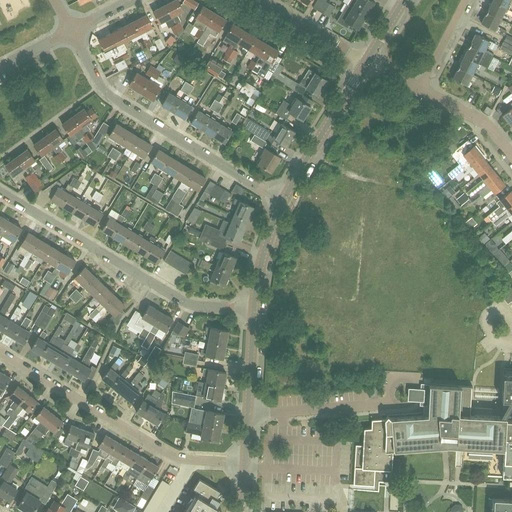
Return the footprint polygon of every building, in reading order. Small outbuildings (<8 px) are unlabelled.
[(177,0),(174,0),(165,5),(171,17),(175,24),(180,22),(181,22),(177,14),(183,11),(177,0)] [(199,3),(194,0),(184,0),(183,2),(195,10),(199,3)] [(318,11),(324,1),(322,0),(317,0),(313,8),(318,11)] [(350,6),(352,8),(365,16),(373,3),(368,0),(353,0),(350,6)] [(508,4),(509,0),(492,0),(493,1),(508,9),(510,5),(508,4)] [(323,14),(329,4),(324,1),(318,11),(323,14)] [(508,9),(493,1),(487,12),(500,19),(504,12),(506,13),(508,9)] [(329,4),(323,14),(328,17),(334,7),(329,4)] [(175,24),(171,17),(165,5),(153,11),(159,23),(165,20),(168,28),(170,27),(175,24)] [(208,25),(207,24),(214,13),(203,6),(196,17),(197,18),(193,25),(194,26),(199,29),(203,31),(208,25)] [(349,23),(358,29),(365,16),(350,6),(349,6),(345,13),(343,11),(336,21),(347,27),(349,23)] [(500,19),(487,12),(481,23),(505,35),(507,31),(499,27),(497,25),(500,19)] [(226,20),(214,13),(207,24),(208,25),(219,31),(226,20)] [(145,31),(152,27),(146,15),(134,21),(140,33),(144,40),(148,38),(149,38),(145,31)] [(140,33),(134,21),(122,27),(128,39),(140,33)] [(180,22),(175,24),(179,31),(182,30),(184,29),(180,22)] [(189,22),(183,32),(189,35),(194,26),(193,25),(189,22)] [(170,27),(174,34),(179,31),(175,24),(170,27)] [(238,42),(237,42),(244,31),(233,24),(223,40),(230,44),(229,46),(233,49),(238,42)] [(127,49),(123,42),(128,39),(122,27),(111,33),(120,53),(125,50),(127,49)] [(203,31),(199,29),(195,35),(198,37),(199,38),(203,31)] [(255,37),(244,31),(237,42),(238,42),(249,49),(255,37)] [(105,52),(110,49),(113,56),(120,53),(111,33),(98,39),(105,52)] [(491,42),(475,33),(470,45),(483,52),(487,45),(494,49),(496,44),(491,42)] [(169,44),(171,46),(176,40),(171,35),(166,41),(169,44)] [(267,44),(255,37),(249,49),(245,55),(251,59),(255,52),(260,56),(267,44)] [(148,38),(144,40),(147,47),(152,45),(148,38)] [(165,47),(160,38),(154,41),(159,50),(165,47)] [(143,50),(147,47),(144,40),(139,43),(143,50)] [(499,49),(511,54),(511,45),(503,41),(499,49)] [(256,63),(261,66),(262,66),(266,59),(272,63),(276,55),(279,51),(278,51),(279,50),(278,49),(275,47),(274,47),(273,48),(267,44),(260,56),(256,63)] [(483,52),(470,45),(464,55),(480,64),(487,67),(492,56),(483,52)] [(233,49),(229,46),(225,53),(229,56),(233,49)] [(234,59),(238,52),(233,49),(229,56),(234,59)] [(120,53),(124,60),(129,57),(125,50),(120,53)] [(124,60),(120,53),(113,56),(112,57),(115,64),(124,60)] [(480,64),(464,55),(458,66),(472,73),(476,66),(478,67),(480,64)] [(204,68),(217,76),(224,65),(211,57),(204,68)] [(256,63),(251,60),(247,67),(252,70),(256,63)] [(261,66),(256,63),(252,70),(257,73),(261,66)] [(151,76),(155,69),(150,66),(146,73),(151,76)] [(471,82),(468,81),(472,73),(458,66),(453,78),(469,86),(471,82)] [(155,69),(151,76),(156,80),(160,73),(155,69)] [(275,69),(273,72),(271,76),(277,80),(293,89),(297,82),(280,72),(275,69)] [(315,73),(309,69),(303,79),(302,79),(299,84),(306,89),(317,96),(327,80),(315,73)] [(141,92),(148,80),(136,73),(129,85),(141,92)] [(156,80),(151,76),(148,80),(141,92),(153,100),(160,88),(163,84),(157,80),(156,80)] [(185,93),(190,84),(186,81),(180,90),(185,93)] [(250,97),(253,93),(256,89),(245,82),(240,91),(250,97)] [(194,87),(190,84),(185,93),(189,95),(194,87)] [(173,112),(180,100),(169,93),(162,105),(173,112)] [(218,94),(215,99),(209,108),(214,111),(219,102),(223,96),(218,94)] [(283,100),(276,113),(275,113),(287,120),(290,114),(302,121),(311,107),(310,107),(313,101),(303,94),(303,95),(299,100),(295,98),(291,105),(283,100)] [(219,102),(214,111),(218,113),(227,98),(223,96),(219,102)] [(245,103),(251,106),(255,101),(249,97),(245,103)] [(180,100),(173,112),(184,119),(191,107),(180,100)] [(511,106),(503,114),(511,125),(511,124),(511,106)] [(84,108),(73,116),(97,148),(110,126),(103,122),(98,131),(95,137),(90,131),(85,124),(97,116),(92,109),(87,112),(84,108)] [(202,130),(210,118),(199,111),(191,123),(202,130)] [(237,113),(232,121),(236,124),(241,116),(237,113)] [(97,148),(73,116),(62,124),(70,135),(75,132),(80,139),(82,137),(92,151),(96,148),(97,148)] [(221,124),(210,118),(202,130),(213,136),(221,124)] [(280,124),(273,134),(248,119),(243,128),(246,130),(254,135),(267,142),(271,145),(274,140),(286,148),(295,133),(280,124)] [(121,143),(128,131),(116,124),(109,135),(121,143)] [(221,124),(213,136),(224,143),(232,131),(221,124)] [(44,137),(52,148),(57,154),(62,151),(63,150),(58,144),(63,140),(55,129),(44,137)] [(128,131),(121,143),(133,150),(140,138),(128,131)] [(263,149),(267,142),(254,135),(250,141),(263,149)] [(52,148),(44,137),(33,145),(41,156),(52,148)] [(140,138),(133,150),(145,157),(152,146),(140,138)] [(451,153),(460,163),(448,173),(452,178),(455,175),(480,154),(478,151),(479,149),(476,145),(474,146),(473,145),(472,146),(467,140),(458,147),(451,152),(451,153)] [(447,147),(451,152),(458,147),(453,142),(447,147)] [(77,152),(82,159),(86,155),(80,147),(76,150),(77,152)] [(108,156),(112,158),(117,150),(113,147),(108,156)] [(15,157),(24,168),(29,175),(29,176),(33,181),(29,184),(32,188),(41,182),(33,172),(35,170),(30,164),(35,161),(27,149),(15,157)] [(163,169),(170,157),(158,149),(151,161),(163,169)] [(279,158),(265,149),(261,157),(262,158),(258,165),(271,172),(279,158)] [(121,152),(117,150),(112,158),(116,160),(121,152)] [(57,154),(62,161),(66,157),(62,151),(57,154)] [(62,161),(57,154),(53,157),(57,164),(61,161),(62,161)] [(490,166),(480,154),(455,175),(458,180),(474,167),(478,172),(484,167),(486,169),(490,166)] [(53,168),(44,156),(39,159),(48,171),(53,168)] [(24,168),(15,157),(5,165),(13,176),(24,168)] [(170,157),(163,169),(175,176),(182,164),(170,157)] [(135,172),(140,164),(136,162),(131,170),(135,172)] [(182,164),(175,176),(182,181),(186,183),(194,171),(182,164)] [(486,169),(484,167),(478,172),(483,178),(473,186),(473,187),(470,189),(467,192),(471,197),(474,194),(497,175),(490,166),(486,169)] [(198,190),(205,178),(194,171),(186,183),(182,190),(177,198),(181,201),(186,192),(190,186),(198,190)] [(155,173),(150,182),(154,184),(159,176),(155,173)] [(33,181),(29,176),(29,175),(25,178),(29,184),(33,181)] [(438,175),(432,180),(438,188),(445,183),(438,175)] [(474,194),(471,197),(470,198),(474,202),(491,188),(494,193),(505,185),(497,175),(474,194)] [(159,176),(154,184),(153,185),(150,190),(146,197),(157,204),(159,201),(152,196),(163,178),(159,176)] [(64,190),(63,190),(59,187),(61,184),(57,181),(44,190),(42,193),(51,198),(50,199),(62,206),(69,194),(73,187),(73,186),(77,179),(73,177),(69,184),(68,184),(64,190)] [(81,181),(77,179),(73,186),(73,187),(77,189),(81,181)] [(208,195),(215,184),(210,181),(203,192),(208,195)] [(35,193),(39,189),(44,186),(41,182),(32,188),(35,193)] [(215,184),(208,195),(213,198),(220,187),(215,184)] [(235,184),(232,191),(240,194),(243,188),(235,184)] [(182,190),(178,187),(173,196),(177,198),(182,190)] [(219,201),(225,190),(220,187),(213,198),(219,201)] [(96,200),(100,193),(96,190),(92,198),(96,200)] [(219,201),(224,204),(230,194),(225,190),(219,201)] [(491,221),(511,203),(511,190),(511,191),(510,190),(496,202),(499,205),(487,215),(491,221)] [(468,199),(463,193),(457,199),(461,205),(468,199)] [(80,200),(69,194),(62,206),(73,213),(80,200)] [(484,199),(487,204),(495,199),(492,194),(484,199)] [(175,201),(172,198),(164,209),(169,212),(173,204),(175,201)] [(253,216),(250,215),(253,208),(240,202),(241,201),(235,198),(233,203),(238,206),(234,215),(247,221),(248,220),(250,221),(253,216)] [(80,200),(73,213),(84,219),(91,207),(80,200)] [(511,203),(491,221),(495,225),(497,225),(506,218),(505,217),(509,214),(510,215),(511,214),(511,203)] [(173,204),(169,212),(177,217),(182,209),(173,204)] [(91,207),(84,219),(95,226),(102,214),(91,207)] [(109,218),(102,230),(113,237),(120,224),(124,218),(128,211),(125,208),(120,215),(119,215),(115,221),(109,218)] [(191,214),(198,218),(202,212),(195,208),(191,214)] [(132,213),(128,211),(124,218),(128,220),(132,213)] [(234,215),(230,223),(244,229),(247,221),(234,215)] [(9,221),(0,216),(0,232),(1,234),(9,221)] [(227,238),(238,243),(244,229),(230,223),(224,220),(219,231),(206,225),(203,234),(213,238),(224,243),(227,238)] [(21,229),(9,221),(1,234),(13,241),(21,229)] [(147,231),(151,224),(147,221),(143,228),(147,231)] [(131,231),(120,224),(113,237),(124,244),(131,231)] [(155,226),(151,224),(147,231),(150,233),(155,226)] [(496,235),(500,239),(511,230),(507,225),(496,235)] [(511,229),(511,230),(511,231),(501,239),(505,244),(507,242),(510,240),(511,238),(511,229)] [(131,231),(124,244),(135,250),(142,238),(131,231)] [(32,252),(39,240),(28,233),(21,245),(27,249),(23,256),(24,257),(19,265),(23,267),(28,258),(32,252)] [(484,244),(488,241),(483,235),(479,238),(484,244)] [(148,241),(142,238),(135,250),(146,257),(153,245),(153,244),(156,240),(151,237),(148,241)] [(224,243),(213,238),(211,244),(224,250),(227,244),(224,243)] [(39,240),(32,252),(44,259),(51,247),(39,240)] [(164,251),(153,245),(146,257),(157,264),(164,251)] [(51,247),(44,259),(56,266),(63,254),(51,247)] [(163,261),(169,265),(175,254),(170,251),(163,261)] [(222,252),(216,266),(230,272),(236,258),(222,252)] [(56,266),(52,273),(47,281),(51,283),(56,275),(57,276),(61,269),(68,273),(75,261),(63,254),(56,266)] [(174,268),(180,257),(175,254),(169,265),(174,268)] [(179,271),(186,260),(180,257),(174,268),(179,271)] [(28,258),(23,267),(27,270),(32,261),(28,258)] [(208,270),(211,263),(202,259),(199,266),(208,270)] [(186,260),(179,271),(185,274),(191,264),(186,260)] [(9,274),(15,265),(9,262),(3,270),(9,274)] [(511,277),(511,264),(510,262),(503,267),(511,277)] [(210,280),(209,281),(210,283),(213,284),(215,284),(215,282),(223,286),(230,272),(216,266),(210,280)] [(94,277),(85,267),(75,277),(85,287),(94,277)] [(47,281),(52,273),(48,271),(43,279),(47,281)] [(94,277),(85,287),(95,296),(104,286),(94,277)] [(507,303),(510,300),(511,302),(511,285),(501,295),(507,303)] [(114,296),(104,286),(95,296),(105,306),(114,296)] [(73,300),(80,293),(76,289),(69,296),(72,299),(73,300)] [(0,310),(0,330),(2,331),(9,320),(3,317),(16,296),(11,293),(0,310)] [(83,296),(80,293),(73,300),(76,303),(83,296)] [(105,306),(99,312),(92,318),(96,322),(102,315),(104,317),(110,311),(113,314),(108,320),(114,325),(125,313),(121,308),(124,305),(114,296),(105,306)] [(142,317),(148,321),(144,328),(143,327),(138,336),(141,337),(145,340),(150,331),(154,325),(161,312),(149,305),(142,317)] [(9,320),(2,331),(13,338),(20,326),(14,323),(19,316),(17,315),(21,309),(17,307),(9,320)] [(92,318),(99,312),(96,308),(89,315),(92,318)] [(39,326),(47,314),(42,311),(34,323),(39,326)] [(76,321),(77,319),(67,312),(63,318),(73,325),(76,321)] [(173,320),(161,312),(154,325),(150,331),(145,340),(141,345),(148,349),(154,338),(154,337),(155,335),(159,328),(166,332),(173,320)] [(52,317),(47,314),(39,326),(45,329),(52,317)] [(20,326),(13,338),(23,344),(30,333),(25,330),(31,320),(26,317),(20,327),(20,326)] [(73,325),(65,340),(59,350),(52,361),(63,368),(69,357),(74,349),(67,345),(73,335),(80,323),(76,321),(73,325)] [(184,337),(189,329),(178,322),(171,334),(184,337)] [(58,336),(63,328),(59,326),(47,343),(48,344),(42,355),(52,361),(59,350),(65,340),(58,336)] [(208,342),(225,345),(228,332),(206,327),(205,332),(210,333),(208,342)] [(42,331),(38,338),(37,337),(31,348),(42,355),(48,344),(47,343),(43,341),(47,333),(42,331)] [(225,345),(208,342),(207,350),(201,349),(200,355),(223,359),(225,345)] [(69,357),(63,368),(73,374),(80,363),(73,359),(81,345),(78,343),(74,349),(69,357)] [(97,368),(92,365),(90,369),(87,368),(90,362),(88,360),(96,348),(91,345),(80,363),(73,374),(84,381),(87,376),(92,379),(97,368)] [(147,360),(153,363),(161,349),(155,346),(147,360)] [(184,358),(197,361),(199,354),(185,352),(184,358)] [(123,359),(120,356),(110,368),(102,378),(111,386),(120,376),(114,371),(120,365),(119,364),(123,359)] [(197,361),(184,358),(183,363),(196,366),(197,361)] [(129,384),(124,379),(129,373),(129,372),(133,367),(130,364),(129,364),(120,376),(111,386),(121,394),(129,384)] [(503,377),(502,401),(508,401),(506,405),(499,417),(504,417),(511,405),(511,403),(511,367),(510,368),(509,377),(506,377),(503,377)] [(159,368),(152,379),(159,383),(162,379),(168,383),(172,376),(159,368)] [(226,373),(203,368),(202,374),(207,375),(205,384),(223,387),(226,373)] [(0,372),(0,371),(0,396),(1,397),(5,389),(4,389),(11,378),(0,372)] [(129,384),(121,394),(131,402),(139,392),(142,388),(137,384),(144,376),(139,372),(129,384)] [(223,387),(205,384),(204,392),(199,391),(198,396),(220,401),(220,400),(222,400),(223,399),(224,395),(223,393),(222,393),(223,387)] [(388,415),(384,418),(372,419),(371,428),(363,428),(362,445),(356,445),(353,489),(379,491),(379,481),(391,481),(393,447),(448,443),(503,446),(503,452),(511,452),(511,419),(505,419),(505,417),(504,417),(499,417),(469,415),(470,401),(471,386),(425,384),(424,395),(423,406),(428,406),(428,416),(391,418),(388,415)] [(10,415),(5,421),(27,394),(17,386),(9,396),(15,400),(9,406),(10,407),(6,412),(10,415)] [(148,394),(143,401),(142,400),(135,411),(147,418),(153,407),(158,400),(161,394),(155,390),(151,396),(148,394)] [(172,391),(172,397),(172,398),(195,402),(196,396),(172,391)] [(5,421),(4,423),(3,425),(2,425),(8,429),(18,416),(16,414),(18,413),(23,407),(29,412),(37,402),(27,394),(5,421)] [(161,394),(158,400),(153,407),(147,418),(151,421),(150,422),(156,425),(156,424),(157,425),(160,421),(163,423),(168,415),(165,413),(164,414),(158,410),(162,402),(161,402),(165,396),(161,394)] [(195,402),(172,398),(171,403),(194,408),(195,402)] [(38,425),(26,440),(30,443),(45,424),(53,415),(43,407),(35,417),(32,420),(38,425)] [(204,425),(220,428),(223,414),(200,409),(199,415),(205,416),(204,425)] [(60,435),(61,435),(63,430),(59,427),(63,423),(53,415),(45,424),(30,443),(33,444),(36,441),(37,442),(43,434),(45,434),(49,428),(54,432),(52,436),(57,440),(60,435)] [(220,428),(204,425),(188,422),(186,432),(192,433),(192,432),(202,433),(201,439),(217,442),(220,428)] [(60,435),(57,440),(64,443),(64,444),(70,446),(72,440),(78,442),(83,430),(71,425),(66,437),(61,435),(60,435)] [(78,442),(76,449),(73,456),(77,458),(79,451),(80,451),(81,449),(86,450),(88,446),(89,446),(94,434),(83,430),(78,442)] [(87,462),(85,467),(88,469),(92,465),(98,455),(105,459),(116,441),(105,434),(98,446),(100,447),(98,451),(93,449),(87,462)] [(23,439),(15,452),(15,453),(18,455),(21,454),(23,451),(22,449),(24,445),(29,448),(26,454),(37,462),(44,451),(33,444),(30,443),(26,440),(23,439)] [(115,466),(127,447),(116,441),(105,459),(99,469),(103,471),(105,468),(112,472),(115,466)] [(127,447),(115,466),(112,472),(116,474),(119,468),(120,469),(122,467),(127,470),(130,465),(137,454),(127,447)] [(11,459),(15,453),(15,452),(8,448),(4,455),(11,459)] [(511,511),(511,452),(503,452),(503,472),(502,477),(511,477),(511,499),(493,498),(492,511),(511,511)] [(130,465),(127,470),(122,478),(126,481),(127,481),(130,475),(137,479),(141,471),(148,460),(137,454),(130,465)] [(158,467),(148,460),(141,471),(137,479),(147,485),(140,496),(142,497),(138,503),(142,505),(145,499),(146,500),(154,488),(148,484),(158,467)] [(0,477),(0,480),(3,482),(0,486),(0,494),(10,501),(17,489),(9,485),(19,469),(9,463),(6,468),(0,477)] [(75,485),(83,490),(89,481),(80,476),(75,485)] [(123,478),(118,485),(123,488),(127,481),(126,481),(126,480),(123,478)] [(219,511),(221,510),(217,507),(221,500),(217,498),(220,492),(215,489),(199,479),(193,489),(196,491),(189,503),(187,502),(186,504),(188,505),(183,511),(219,511)] [(43,494),(27,484),(21,494),(24,495),(18,505),(18,506),(17,508),(24,511),(25,510),(28,511),(33,511),(40,501),(45,504),(57,483),(52,480),(43,494)] [(49,508),(48,507),(44,511),(69,511),(77,500),(67,494),(61,505),(54,501),(49,508)] [(120,499),(115,507),(122,511),(130,511),(133,507),(120,499)]
